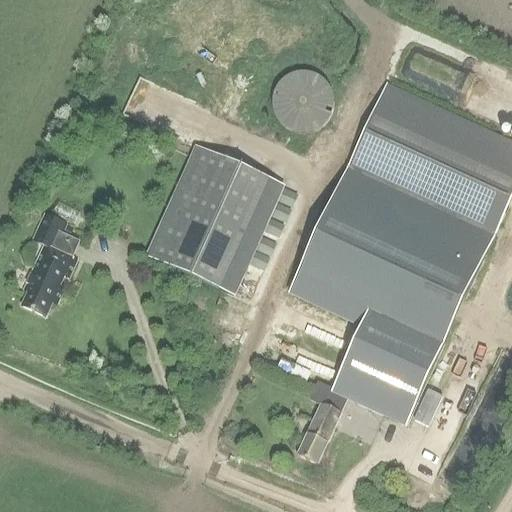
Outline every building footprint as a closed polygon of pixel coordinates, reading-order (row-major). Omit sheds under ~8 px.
[(325,20),(311,64),(339,73),(353,28),(325,20)] [(302,138),(309,137),(315,135),(320,133),(325,129),(330,124),(333,119),(335,112),(336,105),(335,99),(333,93),(331,88),(327,83),(322,78),(316,75),(310,73),(303,72),(297,73),(290,75),(285,78),(280,82),(275,87),(273,92),(271,98),(270,104),(271,111),(273,118),(276,124),(280,128),(285,132),(290,135),(296,137),(302,138)] [(348,170),(290,295),(363,329),(334,392),(349,399),(348,401),(406,428),(494,237),(511,197),(511,145),(386,87),(348,170)] [(195,149),(146,259),(219,292),(269,182),(195,149)] [(33,241),(44,246),(24,290),(29,292),(22,307),(46,318),(53,303),(57,305),(65,288),(61,286),(65,277),(69,279),(77,261),(49,248),(57,233),(62,235),(66,225),(45,215),(33,241)] [(321,406),(297,458),(318,467),(348,401),(349,399),(334,392),(318,385),(311,402),(321,406)]
